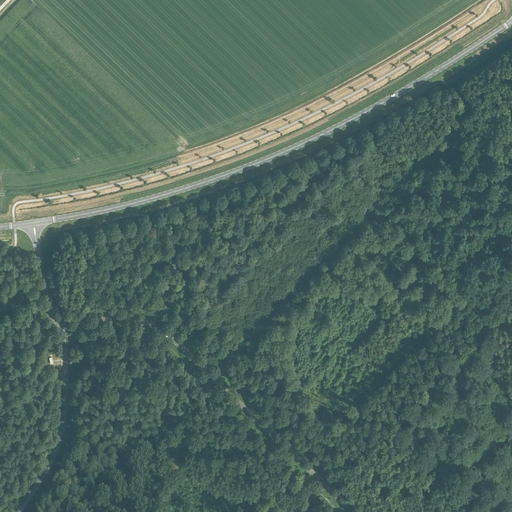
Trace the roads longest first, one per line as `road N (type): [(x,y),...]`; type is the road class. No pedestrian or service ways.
road 1 (secondary): [(33,223),(155,197),(280,153),(359,115),(511,21)]
road 2 (unclassified): [(353,511),(167,333),(127,317),(61,327)]
road 3 (unclassified): [(19,511),(54,454),(64,416),(61,327)]
